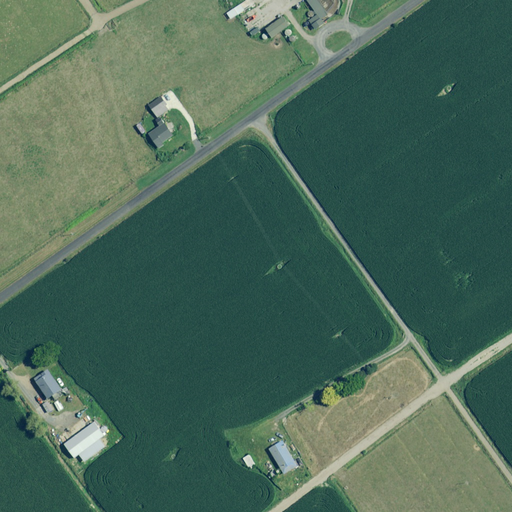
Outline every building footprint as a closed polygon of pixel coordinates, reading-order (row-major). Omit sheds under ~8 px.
[(331,18),(318,0),(306,0),(317,15),(309,20),(315,29),(331,18)] [(289,25),(283,17),(266,30),(272,38),(289,25)] [(171,106),(163,94),(153,102),(159,110),(164,107),(166,109),(171,106)] [(173,136),(164,123),(149,134),(157,147),(173,136)] [(64,394),(47,369),(33,379),(48,400),(53,396),(56,400),(64,394)] [(53,410),(47,401),(42,405),(48,413),(53,410)] [(104,436),(94,422),(64,444),(74,458),(104,436)] [(294,461),(282,441),(269,449),(284,474),(298,466),(294,461)] [(256,466),(249,455),(243,459),(249,470),(256,466)]
